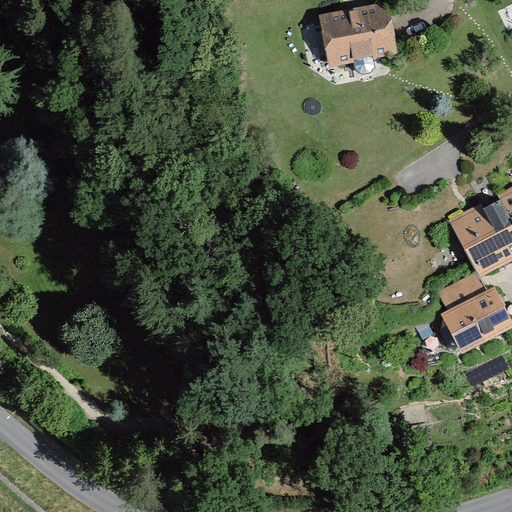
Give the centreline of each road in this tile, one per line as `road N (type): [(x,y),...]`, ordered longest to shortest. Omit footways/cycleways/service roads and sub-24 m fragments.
road 1 (tertiary): [(0,423),(123,511)]
road 2 (residential): [(511,103),(414,177)]
